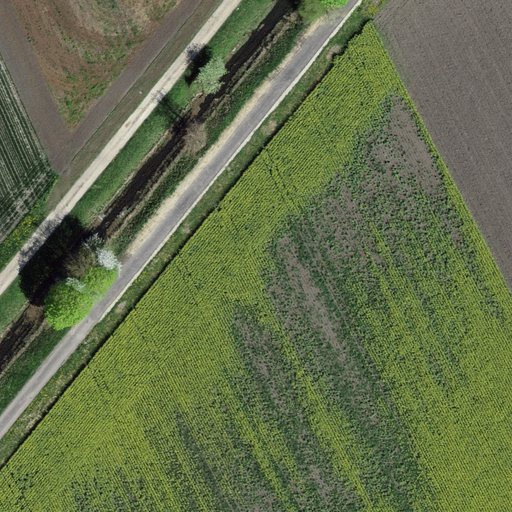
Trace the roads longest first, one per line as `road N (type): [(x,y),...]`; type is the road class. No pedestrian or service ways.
road 1 (track): [(372,0),(0,468)]
road 2 (track): [(221,0),(0,273)]
